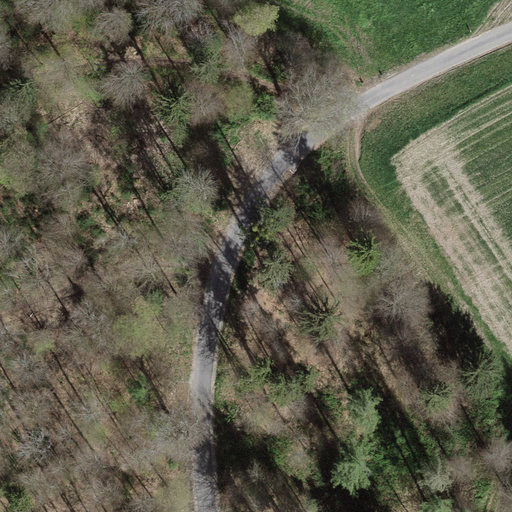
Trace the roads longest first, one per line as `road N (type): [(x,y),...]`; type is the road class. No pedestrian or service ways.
road 1 (unclassified): [(210,511),(198,438),(211,315),(243,206),(303,136),(460,47),(511,28)]
road 2 (track): [(0,84),(188,58),(376,95)]
